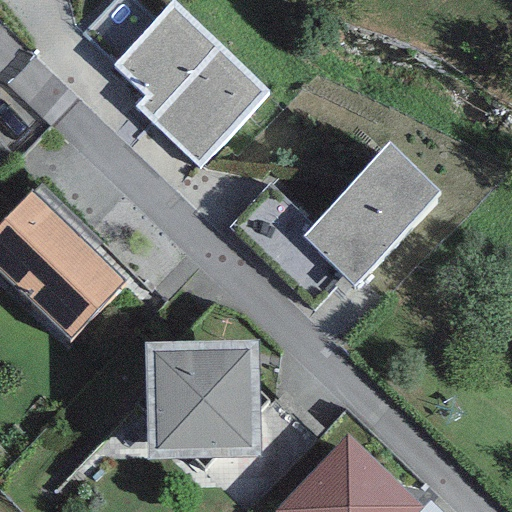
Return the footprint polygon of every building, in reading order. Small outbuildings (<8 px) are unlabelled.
[(270,93),(173,3),(112,69),(145,99),(135,110),(198,169),(270,93)] [(387,146),(302,239),(353,288),(441,195),(387,146)] [(32,194),(0,227),(0,272),(67,336),(121,279),(32,194)] [(145,346),(148,460),(259,457),(255,343),(145,346)] [(348,436),(274,511),(417,511),(422,507),(348,436)]
